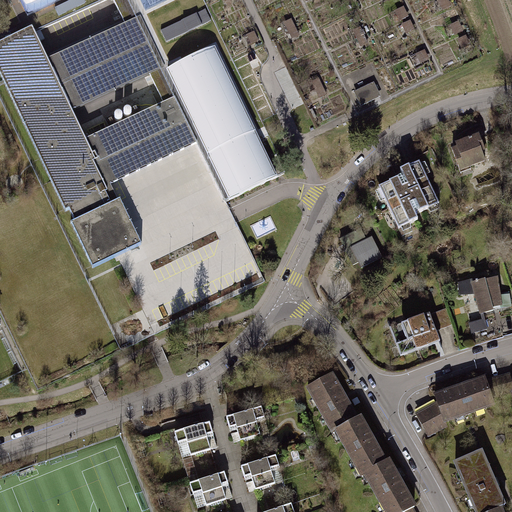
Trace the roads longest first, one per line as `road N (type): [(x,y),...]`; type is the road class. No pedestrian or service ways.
road 1 (residential): [(511,97),(439,112),(366,159),(326,201),(281,294)]
road 2 (residential): [(201,375),(0,450)]
road 3 (residential): [(201,375),(247,511)]
road 4 (residential): [(378,396),(511,345)]
road 5 (residential): [(281,294),(333,335),(378,396)]
road 6 (residential): [(378,396),(442,511)]
